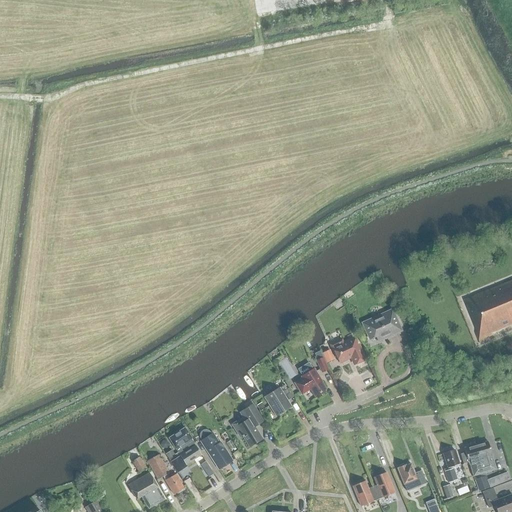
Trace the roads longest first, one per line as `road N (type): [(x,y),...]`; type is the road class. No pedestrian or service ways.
road 1 (residential): [(327,431),(511,411)]
road 2 (residential): [(194,511),(327,431)]
